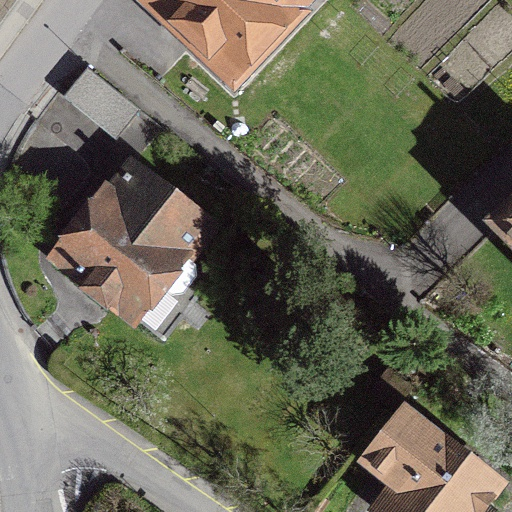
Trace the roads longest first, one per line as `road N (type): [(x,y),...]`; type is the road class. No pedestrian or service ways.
road 1 (residential): [(89,0),(260,195),(397,290),(511,179)]
road 2 (residential): [(0,375),(205,511)]
